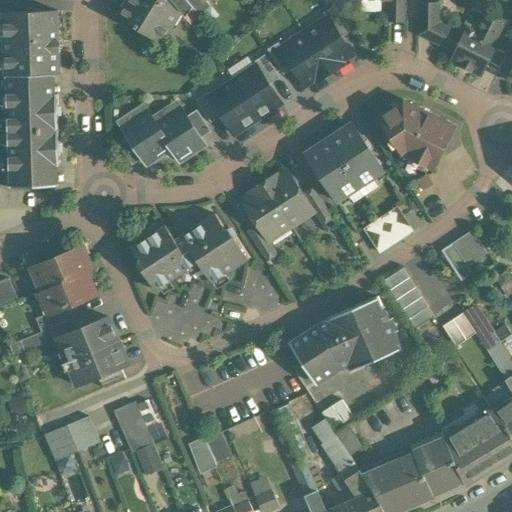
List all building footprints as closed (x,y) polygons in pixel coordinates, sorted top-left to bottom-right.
[(128,0),(118,16),(161,42),(173,23),(171,22),(178,11),(169,0),(128,0)] [(186,0),(169,0),(178,11),(185,18),(193,7),(186,0)] [(186,0),(193,7),(200,16),(211,6),(206,0),(186,0)] [(404,0),(392,0),(393,1),(389,0),(389,22),(404,22),(404,0)] [(439,3),(419,3),(419,35),(439,45),(444,34),(439,31),(439,23),(439,3)] [(4,47),(60,46),(60,40),(58,40),(57,11),(39,11),(39,7),(25,8),(25,12),(3,13),(4,47)] [(478,27),(466,21),(460,33),(439,23),(439,31),(444,34),(439,45),(454,53),(450,61),(482,77),(499,42),(496,41),(504,25),(484,15),(478,27)] [(328,18),(305,34),(330,72),(344,63),(343,62),(353,55),(328,18)] [(330,72),(305,34),(282,49),(306,86),(316,79),(317,81),(330,72)] [(60,46),(4,47),(6,76),(54,74),(59,74),(59,52),(61,51),(60,46)] [(511,73),(511,49),(509,48),(497,72),(511,79),(511,77),(511,76),(511,73)] [(260,116),(284,100),(259,62),(235,77),(260,116)] [(8,135),(58,134),(57,96),(57,95),(57,94),(55,94),(54,74),(6,76),(8,135)] [(235,132),(260,116),(235,77),(210,93),(235,132)] [(455,126),(404,100),(378,117),(392,138),(394,137),(407,156),(434,169),(455,126)] [(182,112),(174,117),(172,115),(157,125),(172,149),(180,162),(196,152),(194,151),(205,144),(201,138),(187,116),(182,108),(180,110),(182,112)] [(211,131),(197,109),(187,116),(201,138),(211,131)] [(149,112),(133,122),(134,125),(126,130),(125,128),(123,129),(128,136),(142,158),(146,164),(157,157),(158,158),(172,149),(157,125),(149,112)] [(383,170),(353,123),(330,139),(360,185),(383,170)] [(58,134),(8,135),(10,187),(58,186),(58,165),(60,165),(60,164),(59,164),(58,134)] [(142,158),(128,136),(120,142),(120,146),(132,165),(142,158)] [(360,185),(330,139),(306,154),(337,201),(360,185)] [(304,194),(289,172),(272,183),(269,178),(263,182),(290,224),(313,210),(314,209),(304,194)] [(290,224),(263,182),(257,186),(260,191),(243,203),(257,224),(267,240),(268,239),(290,224)] [(333,217),(314,187),(304,194),(314,209),(313,210),(323,225),(333,217)] [(398,206),(364,229),(364,228),(363,229),(378,252),(379,251),(379,250),(412,229),(398,206)] [(183,235),(199,262),(212,283),(249,259),(228,228),(226,229),(216,213),(183,235)] [(267,240),(257,224),(247,231),(267,261),(278,254),(268,239),(267,240)] [(199,262),(183,235),(175,240),(165,225),(131,247),(141,262),(138,263),(155,290),(199,262)] [(467,266),(487,253),(473,230),(453,243),(467,266)] [(467,266),(453,243),(442,250),(461,280),(472,273),(467,266)] [(83,245),(32,267),(41,291),(87,272),(93,269),(83,245)] [(434,316),(403,268),(383,281),(414,329),(434,316)] [(511,273),(509,269),(496,278),(507,295),(511,292),(511,273)] [(41,291),(40,291),(49,313),(50,314),(70,306),(97,295),(87,272),(41,291)] [(0,307),(18,300),(9,278),(0,281),(0,307)] [(328,320),(348,365),(351,372),(401,350),(399,344),(400,344),(394,331),(397,330),(392,318),(390,320),(384,307),(383,307),(378,296),(327,318),(328,320)] [(75,318),(70,306),(50,314),(49,313),(36,318),(42,332),(43,332),(75,318)] [(110,317),(58,338),(63,351),(69,349),(73,360),(115,343),(119,341),(110,317)] [(348,365),(328,320),(317,325),(289,343),(316,384),(341,369),(348,365)] [(507,326),(496,333),(501,341),(511,334),(507,326)] [(42,332),(9,345),(14,356),(47,342),(43,332),(42,332)] [(505,379),(511,374),(511,362),(497,338),(485,346),(505,379)] [(115,343),(73,360),(76,367),(76,368),(71,370),(78,386),(100,377),(122,368),(129,364),(125,353),(120,355),(115,343)] [(122,368),(100,377),(104,388),(126,379),(122,368)] [(511,397),(511,389),(505,379),(483,397),(492,410),(493,411),(511,397)] [(511,397),(493,411),(509,432),(511,434),(511,397)] [(158,421),(148,399),(137,404),(147,426),(158,421)] [(147,426),(137,404),(136,401),(114,410),(123,431),(132,453),(137,452),(155,445),(147,426)] [(316,465),(289,403),(269,412),(305,495),(316,491),(318,490),(309,468),(316,465)] [(469,424),(493,467),(511,455),(511,434),(509,432),(493,411),(492,410),(469,424)] [(93,415),(46,433),(57,459),(103,441),(93,415)] [(325,419),(313,427),(324,443),(336,435),(335,433),(325,419)] [(493,467),(469,424),(445,438),(464,482),(465,485),(493,467)] [(360,446),(346,425),(335,432),(335,433),(336,435),(348,454),(360,446)] [(230,456),(220,433),(205,439),(208,446),(211,453),(215,462),(230,456)] [(348,454),(336,435),(324,443),(322,444),(340,471),(354,463),(348,454)] [(444,436),(413,449),(414,451),(431,492),(432,491),(461,479),(463,482),(464,482),(445,438),(444,436)] [(164,468),(155,445),(137,452),(146,475),(164,468)] [(414,451),(383,465),(401,507),(402,507),(433,493),(432,491),(431,492),(414,451)] [(211,453),(196,459),(201,471),(216,465),(215,462),(211,453)] [(362,474),(354,463),(340,471),(358,497),(345,502),(349,511),(383,511),(373,490),(362,474)] [(401,507),(383,465),(362,474),(373,490),(383,511),(402,511),(404,511),(402,507),(401,507)] [(272,489),(256,495),(263,511),(265,511),(279,506),(272,489)] [(253,511),(246,491),(230,498),(234,507),(236,511),(253,511)] [(324,511),(316,491),(305,495),(312,511),(349,511),(345,502),(324,511)]
